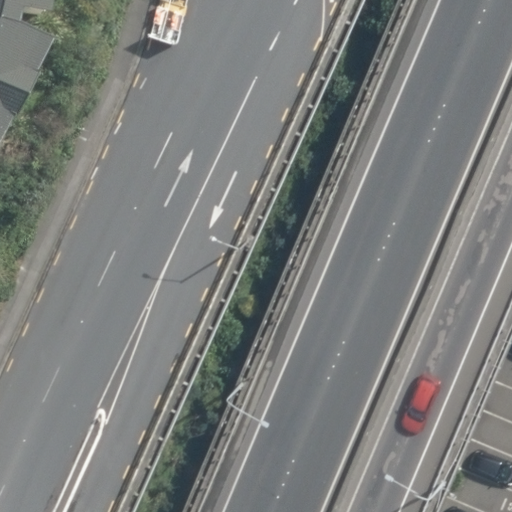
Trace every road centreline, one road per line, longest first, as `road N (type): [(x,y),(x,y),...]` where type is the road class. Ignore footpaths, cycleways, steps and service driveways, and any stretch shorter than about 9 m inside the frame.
road 1 (motorway): [(262,511),(484,0)]
road 2 (tertiary): [(37,511),(197,163)]
road 3 (motorway): [(511,211),(385,511)]
road 4 (tertiary): [(197,163),(274,0)]
road 5 (residential): [(197,163),(207,0)]
